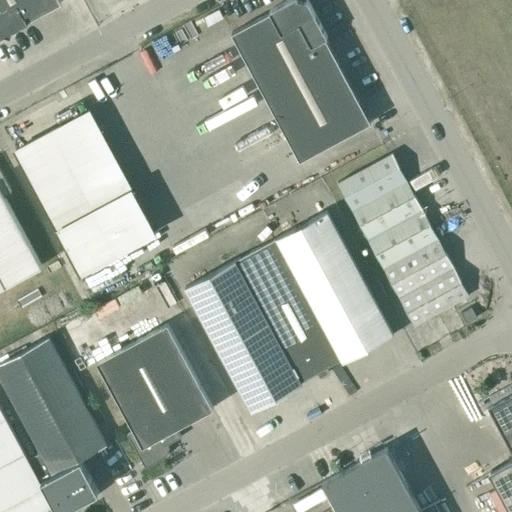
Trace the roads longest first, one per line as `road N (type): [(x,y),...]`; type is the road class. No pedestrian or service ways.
road 1 (unclassified): [(170,511),(511,327)]
road 2 (unclassified): [(511,266),(369,0)]
road 3 (unclassified): [(0,95),(177,0)]
